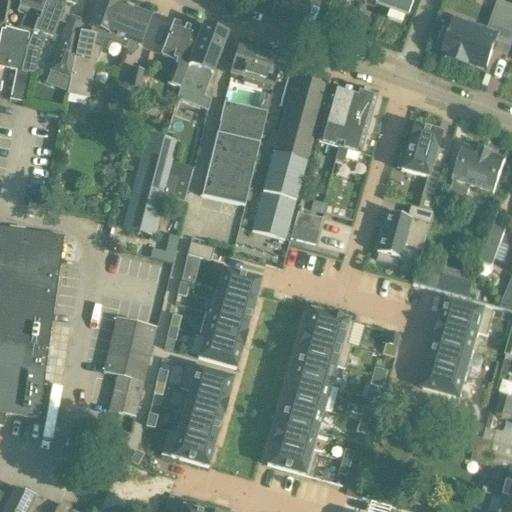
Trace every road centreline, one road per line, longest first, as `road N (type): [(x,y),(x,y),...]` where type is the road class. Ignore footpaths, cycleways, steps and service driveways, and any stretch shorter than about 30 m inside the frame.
road 1 (residential): [(179,0),(400,82)]
road 2 (residential): [(400,82),(340,296)]
road 3 (residential): [(340,296),(421,319),(397,402)]
